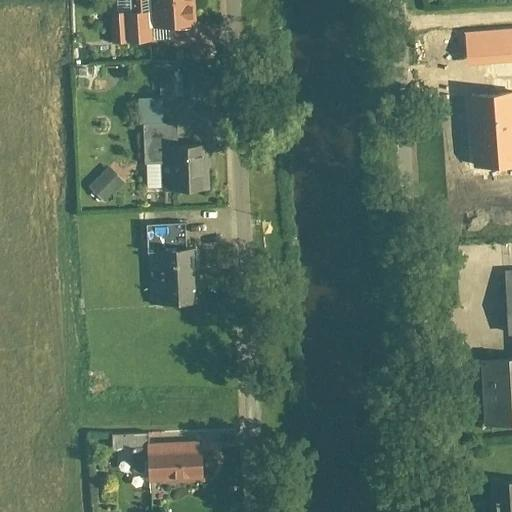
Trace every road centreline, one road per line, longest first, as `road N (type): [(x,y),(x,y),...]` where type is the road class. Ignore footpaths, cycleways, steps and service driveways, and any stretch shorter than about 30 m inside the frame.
road 1 (residential): [(393,0),(414,156),(429,511)]
road 2 (residential): [(258,511),(228,0)]
